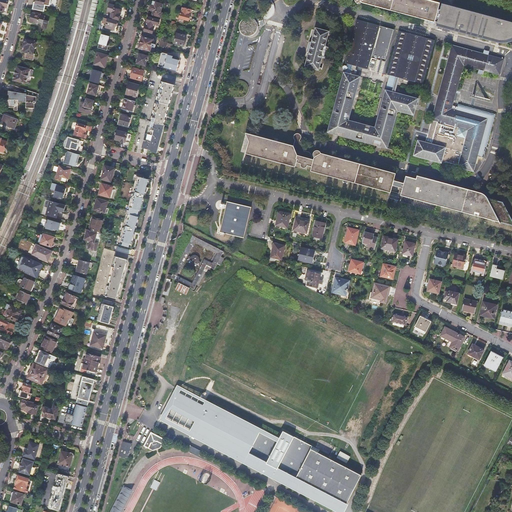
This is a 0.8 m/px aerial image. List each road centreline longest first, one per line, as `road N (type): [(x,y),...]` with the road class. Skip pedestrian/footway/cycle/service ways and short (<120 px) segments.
road 1 (primary): [(88,511),(174,196)]
road 2 (primary): [(170,168),(95,445)]
road 3 (residential): [(3,404),(62,260),(96,149)]
road 4 (primary): [(215,0),(170,168)]
road 5 (residential): [(429,232),(418,300),(511,348)]
road 6 (residential): [(96,149),(136,0)]
road 7 (primary): [(187,147),(227,0)]
